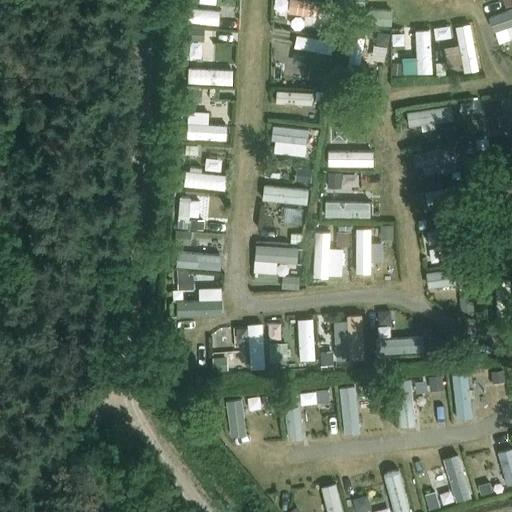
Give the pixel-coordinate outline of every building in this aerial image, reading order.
[(208,0),(208,14),(230,15),(230,1),(208,0)] [(391,0),(393,8),(405,6),(404,0),(391,0)] [(511,0),(503,0),(505,28),(511,27),(511,0)] [(471,60),(485,60),(484,14),(470,14),(471,60)] [(424,20),(428,64),(444,62),(440,19),(424,20)] [(221,49),(220,21),(198,22),(199,49),(221,49)] [(338,43),(340,31),(307,24),(304,36),(338,43)] [(301,60),(317,60),(317,41),(301,41),(301,60)] [(425,62),(425,46),(414,46),(413,62),(425,62)] [(243,75),(244,59),(200,58),(199,74),(243,75)] [(286,76),(285,93),(322,94),(323,77),(286,76)] [(498,133),(511,132),(511,90),(497,90),(498,133)] [(422,114),(463,113),(463,97),(422,98),(422,114)] [(238,115),(218,114),(219,102),(198,101),(197,129),(238,131),(238,115)] [(341,135),(357,137),(360,111),(344,109),(341,135)] [(281,143),(317,146),(319,117),(283,115),(281,143)] [(238,145),(238,135),(196,133),(195,144),(238,145)] [(463,139),(442,141),(444,165),(453,164),(452,151),(464,150),(463,139)] [(349,177),(350,159),(337,158),(336,176),(349,177)] [(367,176),(368,162),(352,161),(351,175),(367,176)] [(195,178),(236,179),(236,164),(195,162),(195,178)] [(317,192),(318,176),(274,174),(273,190),(317,192)] [(218,208),(218,187),(188,188),(189,209),(218,208)] [(380,191),(336,189),(335,205),(380,206),(380,191)] [(449,218),(436,221),(439,234),(452,231),(449,218)] [(347,240),(359,240),(359,223),(346,223),(347,240)] [(307,251),(308,232),(264,230),(263,262),(288,263),(288,250),(307,251)] [(202,257),(220,258),(221,231),(203,231),(202,257)] [(324,265),(336,265),(335,233),(323,233),(324,265)] [(453,236),(439,237),(440,250),(453,250),(453,236)] [(382,259),(382,244),(371,244),(371,259),(382,259)] [(436,260),(436,272),(459,272),(458,259),(436,260)] [(187,260),(186,282),(207,282),(207,261),(187,260)] [(209,277),(209,289),(188,290),(188,306),(233,305),(232,276),(209,277)] [(357,344),(371,344),(373,302),(358,301),(357,344)] [(324,350),(324,307),(308,307),(308,351),(324,350)] [(278,325),(291,323),(290,311),(277,313),(278,325)] [(259,312),(259,358),(272,358),(272,312),(259,312)] [(255,335),(254,315),(244,315),(245,335),(255,335)] [(404,326),(404,340),(433,340),(433,326),(404,326)] [(293,330),(277,330),(277,354),(294,353),(293,330)] [(243,343),(244,359),(259,358),(258,343),(243,343)] [(423,390),(406,391),(407,414),(424,414),(423,390)] [(511,428),(503,431),(511,464),(511,463),(511,428)] [(417,459),(402,463),(411,505),(426,502),(417,459)]
